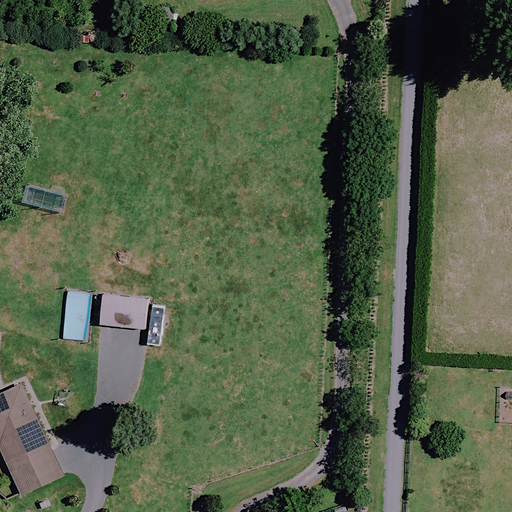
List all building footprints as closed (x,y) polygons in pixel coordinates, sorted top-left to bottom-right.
[(160,11),(159,13),(158,16),(157,17),(157,19),(157,21),(158,22),(159,24),(160,26),(161,27),(163,28),(165,29),(167,30),(169,30),(171,30),(173,29),(174,28),(176,27),(177,26),(179,24),(179,22),(180,20),(180,18),(180,16),(179,15),(179,13),(177,11),(176,10),(174,9),(173,8),(171,7),(169,7),(167,7),(165,8),(163,9),(161,10),(160,11)] [(156,200),(131,192),(117,240),(142,247),(156,200)] [(153,300),(106,294),(103,322),(150,328),(153,300)] [(88,415),(70,379),(56,386),(75,422),(88,415)] [(67,475),(22,380),(0,390),(0,446),(2,446),(25,495),(67,475)]
